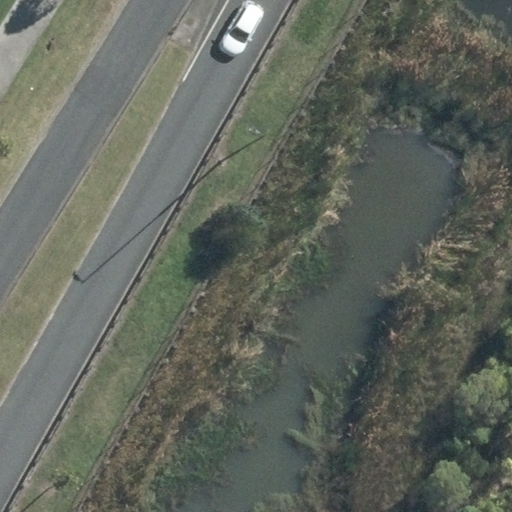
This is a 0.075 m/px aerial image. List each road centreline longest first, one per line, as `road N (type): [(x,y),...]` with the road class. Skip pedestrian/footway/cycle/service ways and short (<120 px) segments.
road 1 (secondary): [(255,0),(224,72),(0,461)]
road 2 (secondary): [(0,262),(160,0)]
